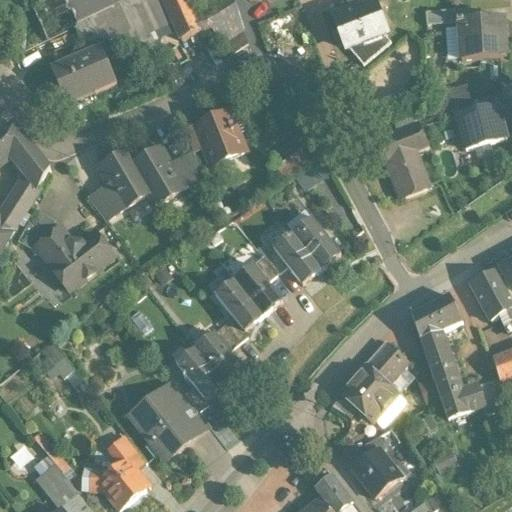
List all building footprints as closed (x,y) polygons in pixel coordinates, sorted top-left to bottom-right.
[(27,0),(42,30),(71,16),(78,30),(143,0),(27,0)] [(160,38),(177,29),(162,0),(143,0),(78,30),(91,57),(101,52),(116,47),(134,48),(139,35),(162,43),(160,38)] [(162,0),(177,29),(183,45),(197,39),(196,24),(185,0),(162,0)] [(232,0),(214,0),(212,2),(215,8),(211,11),(208,22),(211,34),(212,33),(228,60),(248,47),(237,14),(232,0)] [(374,6),(335,21),(347,53),(349,52),(384,38),(386,37),(374,6)] [(476,12),(446,14),(447,27),(454,27),(453,25),(477,23),(476,12)] [(446,14),(425,15),(426,29),(447,27),(446,14)] [(477,23),(453,25),(454,27),(454,28),(458,28),(461,65),(502,62),(500,43),(505,42),(503,21),(477,23)] [(196,24),(197,39),(211,34),(208,22),(196,24)] [(162,43),(139,35),(134,48),(157,57),(162,43)] [(349,52),(363,69),(391,46),(384,38),(349,52)] [(91,57),(51,74),(65,108),(93,96),(95,100),(117,90),(101,52),(91,57)] [(493,96),(457,105),(460,116),(496,107),(493,96)] [(498,109),(457,120),(466,154),(507,143),(498,109)] [(231,119),(198,132),(213,170),(246,157),(231,119)] [(14,127),(0,138),(0,168),(13,159),(28,146),(14,127)] [(420,127),(392,138),(401,161),(386,166),(401,203),(432,191),(418,157),(430,152),(420,127)] [(40,161),(28,146),(13,159),(25,173),(40,161)] [(308,169),(294,146),(283,153),(291,166),(280,172),(286,182),(308,169)] [(173,168),(163,151),(138,167),(130,154),(102,171),(112,187),(128,213),(152,199),(159,210),(188,193),(173,168)] [(192,156),(173,168),(188,193),(203,183),(192,156)] [(0,221),(0,260),(51,175),(40,161),(25,173),(29,178),(0,221)] [(306,191),(335,179),(329,164),(300,176),(306,191)] [(112,187),(87,202),(106,226),(128,213),(112,187)] [(56,226),(35,215),(18,247),(37,256),(39,254),(38,253),(60,236),(55,229),(56,226)] [(340,260),(314,228),(306,235),(303,232),(294,239),(322,275),(340,260)] [(84,249),(73,247),(62,234),(60,236),(38,253),(39,254),(72,296),(115,263),(97,239),(84,249)] [(322,275),(294,239),(284,247),(286,250),(277,257),(303,290),(322,275)] [(511,265),(500,272),(511,293),(511,265)] [(257,275),(248,282),(245,279),(236,286),(264,322),(283,307),(257,275)] [(510,306),(495,275),(472,288),(489,318),(497,313),(510,306)] [(264,322),(236,286),(226,294),(229,297),(221,303),(247,336),(264,322)] [(450,300),(412,320),(421,345),(441,336),(462,326),(450,300)] [(511,309),(510,306),(497,313),(509,347),(511,346),(511,309)] [(441,336),(421,345),(442,404),(449,424),(483,410),(477,392),(462,397),(441,336)] [(245,376),(220,344),(210,351),(207,348),(197,355),(226,391),(245,376)] [(409,369),(386,348),(375,361),(397,381),(409,369)] [(511,354),(493,361),(499,384),(511,378),(511,354)] [(226,391),(197,355),(188,363),(191,366),(181,374),(207,406),(226,391)] [(397,381),(375,361),(366,371),(389,391),(397,381)] [(389,391),(366,371),(343,396),(344,397),(344,401),(356,412),(360,411),(375,425),(386,414),(385,414),(398,399),(389,391)] [(499,384),(477,392),(483,410),(485,415),(506,410),(499,384)] [(192,407),(176,386),(161,398),(176,418),(183,413),(184,414),(192,407)] [(176,418),(161,398),(143,412),(151,422),(140,432),(166,465),(189,447),(183,440),(196,430),(184,414),(183,413),(176,418)] [(151,422),(143,412),(132,421),(140,432),(151,422)] [(428,420),(413,429),(419,441),(435,432),(428,420)] [(202,437),(196,430),(183,440),(189,447),(202,437)] [(391,434),(363,450),(371,460),(387,449),(388,451),(398,443),(391,434)] [(409,452),(421,445),(414,434),(403,440),(409,452)] [(148,469),(129,444),(115,455),(126,469),(131,465),(140,476),(148,469)] [(371,460),(355,473),(364,485),(362,487),(372,500),(406,473),(388,451),(387,449),(371,460)] [(438,478),(457,469),(449,453),(431,462),(438,478)] [(140,476),(131,465),(126,469),(115,477),(97,475),(91,479),(90,492),(94,498),(106,499),(115,511),(125,511),(152,492),(140,476)] [(357,511),(333,479),(315,493),(323,503),(327,508),(328,506),(333,511),(357,511)] [(89,511),(79,499),(63,511),(89,511)] [(323,503),(310,511),(329,511),(327,508),(323,503)]
